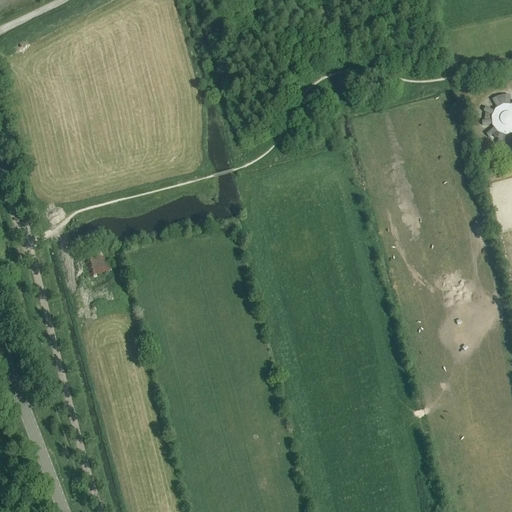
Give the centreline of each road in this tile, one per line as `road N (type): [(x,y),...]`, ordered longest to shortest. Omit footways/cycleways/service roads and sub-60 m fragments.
road 1 (track): [(100,511),(28,242),(11,215),(0,169)]
road 2 (unclassified): [(65,511),(0,342)]
